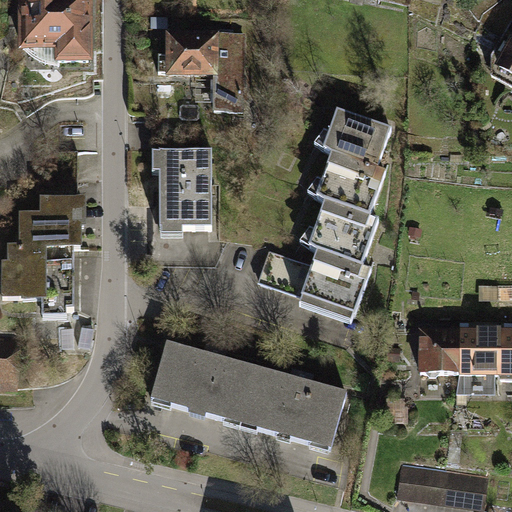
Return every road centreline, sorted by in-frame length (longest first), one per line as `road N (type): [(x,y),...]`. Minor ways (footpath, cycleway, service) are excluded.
road 1 (residential): [(114,0),(105,346),(77,412),(27,460)]
road 2 (residential): [(27,460),(203,501)]
